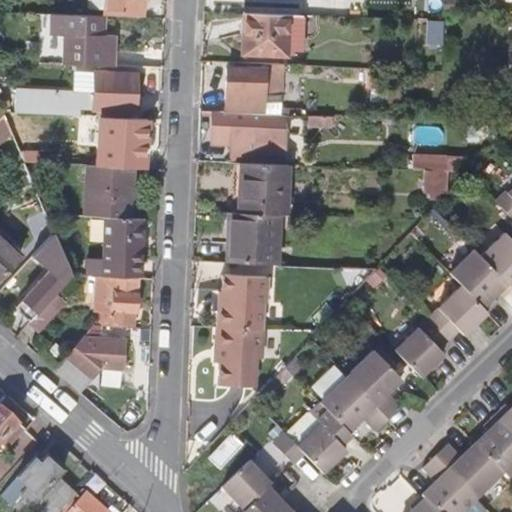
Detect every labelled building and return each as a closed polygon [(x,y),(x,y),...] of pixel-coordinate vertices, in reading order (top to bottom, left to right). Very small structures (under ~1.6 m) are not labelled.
[(83,0),(84,8),(105,9),(104,14),(145,16),(146,0),(83,0)] [(57,40),(56,64),(116,66),(117,33),(104,32),(104,14),(45,11),(44,39),(57,40)] [(285,52),(287,18),(242,16),(240,57),(285,59),(285,52)] [(287,18),(285,52),(302,53),(304,19),(287,18)] [(425,45),(443,45),(444,26),(426,25),(425,45)] [(224,67),(222,113),(224,113),(261,115),(263,68),(224,67)] [(17,90),(16,113),(81,116),(82,109),(131,111),(132,73),(92,72),(91,93),(17,90)] [(228,157),(279,159),(281,116),(261,115),(224,113),(222,113),(211,112),(210,129),(208,129),(208,146),(229,147),(228,157)] [(140,162),(142,118),(102,116),(100,168),(125,169),(125,162),(140,162)] [(224,150),(196,149),(195,164),(223,165),(224,150)] [(420,151),(419,173),(464,175),(483,155),(420,151)] [(228,157),(228,165),(236,165),(279,167),(279,159),(228,157)] [(282,219),(284,167),(279,167),(236,165),(234,218),(270,219),(282,219)] [(128,194),(129,170),(125,169),(100,168),(82,167),(80,216),(100,217),(127,219),(128,200),(121,199),(122,194),(128,194)] [(511,182),(502,192),(500,190),(490,198),(511,221),(511,182)] [(83,261),(82,277),(94,277),(135,279),(139,220),(127,219),(100,217),(98,262),(83,261)] [(226,217),(223,265),(267,267),(270,219),(234,218),(226,217)] [(511,244),(500,232),(477,255),(504,284),(511,292),(511,244)] [(0,260),(11,248),(0,237),(0,260)] [(0,269),(16,253),(11,248),(0,260),(0,269)] [(504,284),(477,255),(469,248),(445,271),(457,283),(484,311),(495,301),(491,296),(504,284)] [(14,307),(28,320),(45,301),(68,276),(60,257),(14,307)] [(216,353),(216,363),(214,388),(248,389),(251,361),(258,362),(262,304),(264,304),(265,278),(219,276),(219,293),(218,306),(213,305),(211,353),(216,353)] [(96,314),(95,328),(130,330),(131,310),(133,310),(135,279),(94,277),(92,314),(96,314)] [(461,333),(484,311),(457,283),(422,316),(444,338),(455,327),(461,333)] [(56,311),(45,301),(28,320),(38,330),(56,311)] [(444,338),(422,316),(389,347),(416,376),(438,356),(432,349),(444,338)] [(79,340),(78,339),(49,371),(74,393),(94,371),(118,372),(120,342),(79,340)] [(371,354),(384,367),(388,364),(375,350),(371,354)] [(371,354),(345,378),(384,419),(396,408),(384,395),(399,382),(384,367),(371,354)] [(295,369),(287,361),(282,367),(290,375),(295,369)] [(284,381),(290,375),(282,367),(276,373),(284,381)] [(331,392),(345,378),(335,367),(321,381),(331,392)] [(327,414),(346,433),(360,419),(371,431),(384,419),(345,378),(331,392),(318,404),(327,414)] [(316,424),(327,414),(318,404),(307,415),(316,424)] [(496,416),(511,431),(511,407),(509,410),(505,406),(496,416)] [(316,424),(307,415),(306,413),(283,434),(281,433),(270,444),(291,465),(302,454),(319,473),(342,451),(338,446),(349,436),(346,433),(327,414),(316,424)] [(0,447),(6,453),(24,434),(2,414),(0,415),(0,447)] [(507,479),(511,474),(511,431),(496,416),(483,428),(487,432),(474,445),(500,471),(507,479)] [(229,435),(207,458),(218,468),(240,445),(229,435)] [(445,446),(432,458),(471,498),(500,471),(474,445),(458,460),(445,446)] [(19,494),(38,511),(58,511),(73,496),(53,477),(58,471),(43,456),(33,467),(28,463),(14,477),(25,488),(19,494)] [(421,497),(435,511),(457,511),(471,498),(432,458),(421,469),(434,483),(421,497)] [(219,488),(242,511),(265,490),(269,485),(246,461),(219,488)] [(276,502),(265,490),(242,511),(241,511),(289,511),(293,509),(281,497),(276,502)] [(104,511),(85,494),(68,511),(104,511)] [(435,511),(421,497),(418,494),(405,506),(410,511),(409,511),(435,511)]
